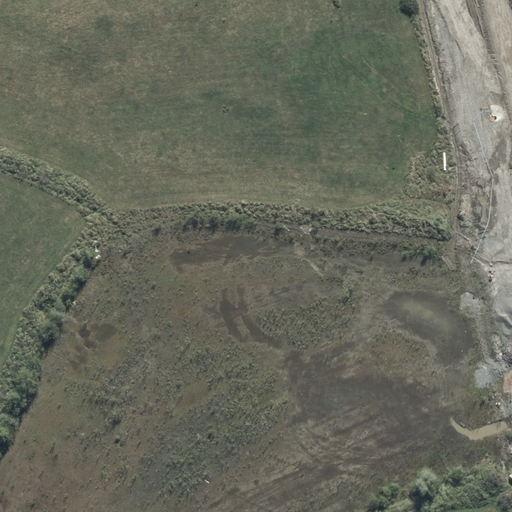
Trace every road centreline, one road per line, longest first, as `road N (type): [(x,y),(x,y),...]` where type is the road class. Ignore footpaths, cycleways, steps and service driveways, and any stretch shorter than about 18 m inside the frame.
road 1 (residential): [(493,185),(150,267),(0,328)]
road 2 (residential): [(445,0),(493,185)]
